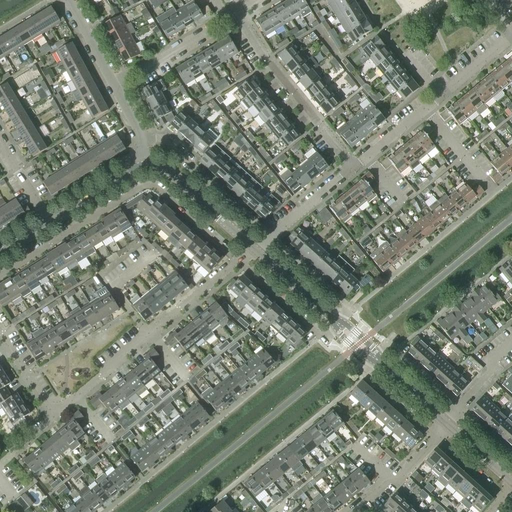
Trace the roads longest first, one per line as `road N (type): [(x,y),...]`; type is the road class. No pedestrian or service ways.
road 1 (residential): [(0,275),(151,182),(239,262)]
road 2 (residential): [(54,417),(239,262)]
road 3 (residential): [(272,240),(441,97)]
road 4 (residential): [(272,240),(163,139),(141,136)]
road 5 (residential): [(388,345),(511,460)]
road 6 (residential): [(234,11),(113,85)]
road 7 (tertiary): [(256,250),(166,169),(146,164)]
road 8 (residential): [(239,262),(322,334),(336,321)]
